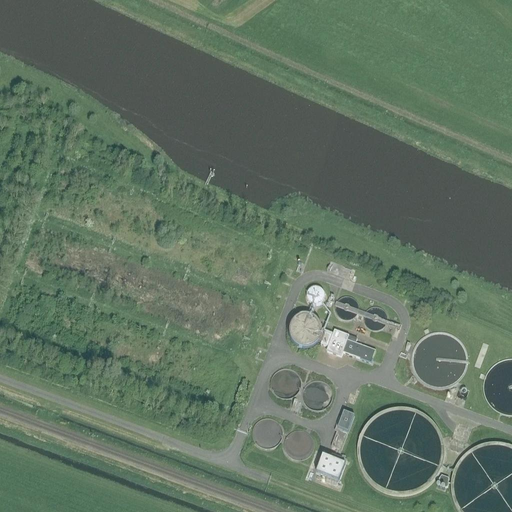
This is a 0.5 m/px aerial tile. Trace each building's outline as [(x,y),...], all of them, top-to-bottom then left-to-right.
[(314,286),(308,300),(323,306),(328,292),(314,286)] [(376,352),(356,344),(357,340),(349,337),(334,331),(333,336),(325,333),(324,335),(325,336),(322,343),(321,343),(321,345),(328,348),(327,352),(341,358),(343,353),(371,364),(376,352)] [(483,343),(474,367),(480,369),(488,345),(483,343)] [(344,413),(331,447),(342,451),(354,417),(344,413)] [(323,458),(317,475),(328,478),(325,484),(336,488),(347,462),(332,456),(330,460),(323,458)] [(437,486),(446,489),(446,488),(447,488),(448,487),(449,479),(442,476),(436,484),(437,485),(437,486)]
